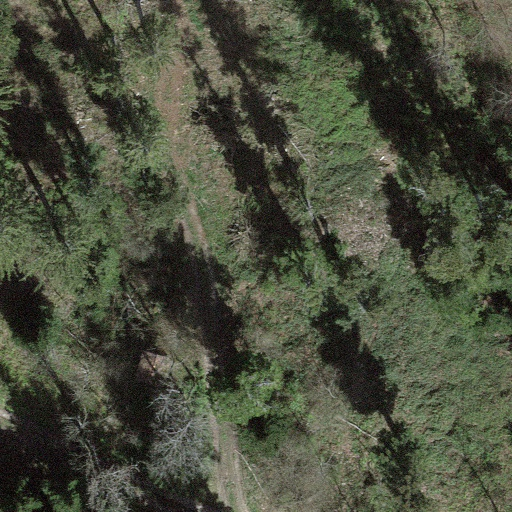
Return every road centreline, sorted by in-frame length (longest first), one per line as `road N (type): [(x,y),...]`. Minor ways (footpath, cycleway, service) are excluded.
road 1 (track): [(232,511),(217,358),(174,151)]
road 2 (track): [(0,420),(190,511)]
